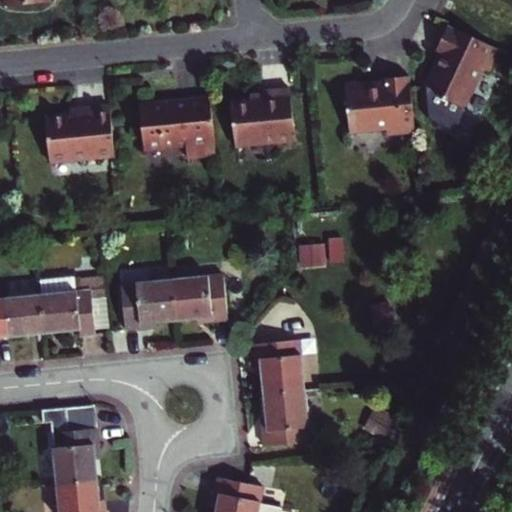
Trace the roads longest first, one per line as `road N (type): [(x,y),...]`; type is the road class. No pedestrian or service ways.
road 1 (residential): [(0,62),(250,37)]
road 2 (residential): [(154,448),(223,440),(213,365),(146,373)]
road 3 (residential): [(250,37),(368,26),(399,0)]
road 4 (residential): [(146,373),(0,388)]
road 5 (secondary): [(454,511),(511,394)]
